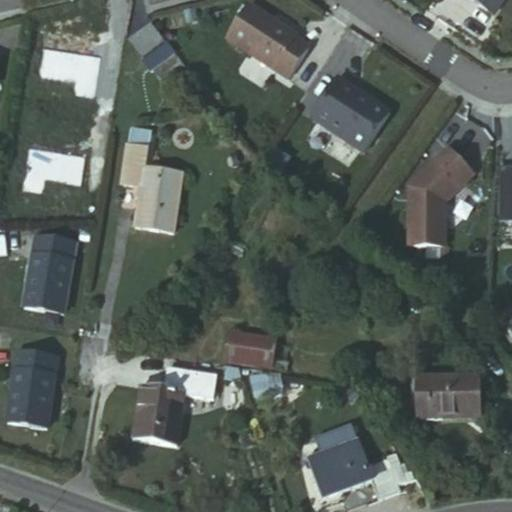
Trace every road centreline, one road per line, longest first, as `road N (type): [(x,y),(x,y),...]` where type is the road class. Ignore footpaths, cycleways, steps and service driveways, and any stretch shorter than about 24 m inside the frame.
road 1 (unknown): [(69,509),(118,238)]
road 2 (residential): [(511,93),(488,93),(349,0)]
